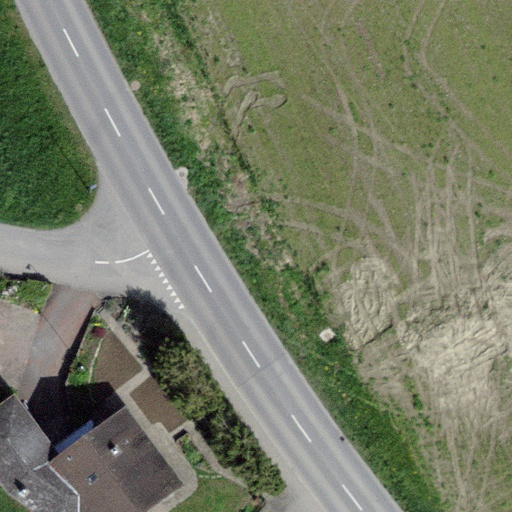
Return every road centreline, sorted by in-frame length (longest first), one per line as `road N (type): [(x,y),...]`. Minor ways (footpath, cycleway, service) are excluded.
road 1 (tertiary): [(179,244),(358,511)]
road 2 (tertiary): [(56,0),(179,244)]
road 3 (residential): [(179,244),(117,272),(0,253)]
